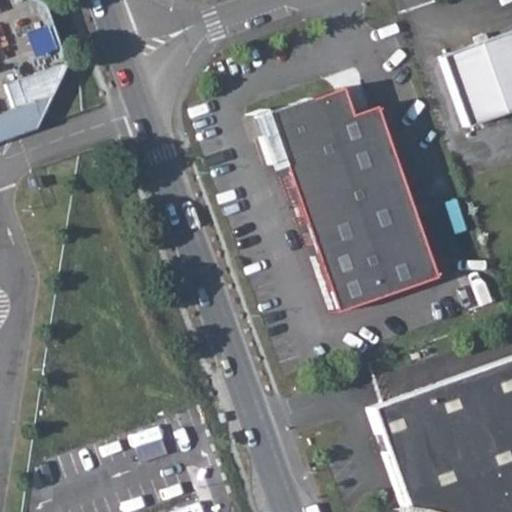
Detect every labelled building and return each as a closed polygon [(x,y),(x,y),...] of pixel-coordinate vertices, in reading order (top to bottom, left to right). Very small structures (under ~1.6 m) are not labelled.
[(511,29),(436,56),(461,127),(511,108),(511,29)] [(60,63),(2,84),(11,108),(46,96),(60,64),(60,63)] [(330,312),(429,277),(369,106),(344,115),(335,88),(253,116),(260,136),(256,137),(266,164),(276,160),(330,312)] [(0,137),(15,132),(30,127),(46,96),(11,108),(0,112),(0,137)] [(511,511),(511,354),(364,408),(402,511),(511,511)]
